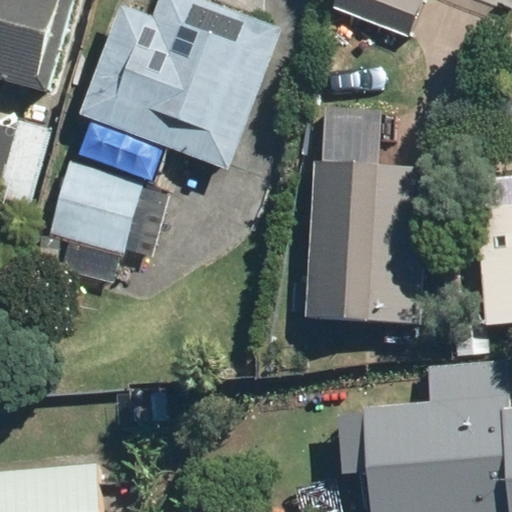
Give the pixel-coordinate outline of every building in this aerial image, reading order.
[(10,129),(0,126),(0,80),(35,91),(60,0),(0,0),(0,187),(26,195),(45,126),(13,117),(10,129)] [(229,171),(281,27),(207,0),(156,0),(151,16),(118,4),(77,116),(229,171)] [(414,42),(428,0),(340,0),(335,15),(414,42)] [(511,125),(511,43),(507,42),(478,112),(511,125)] [(117,254),(137,183),(63,163),(43,233),(117,254)] [(426,332),(436,176),(317,169),(307,325),(426,332)] [(511,184),(487,187),(497,335),(511,333),(511,184)] [(511,511),(511,364),(431,371),(434,406),(372,411),(380,511),(511,511)] [(172,511),(174,511),(167,396),(135,398),(141,511),(172,511)] [(0,511),(98,511),(95,465),(0,472),(0,511)]
